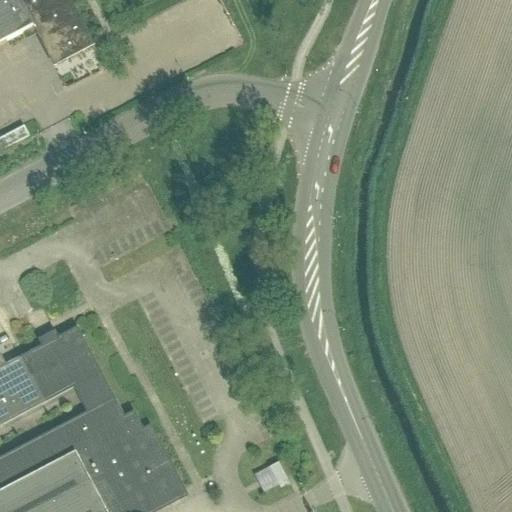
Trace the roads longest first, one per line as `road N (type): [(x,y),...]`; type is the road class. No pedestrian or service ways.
road 1 (tertiary): [(394,511),(323,342),(313,262),(334,113)]
road 2 (unclassified): [(0,199),(198,95),(257,94),(334,113)]
road 3 (tertiary): [(334,113),(376,0)]
